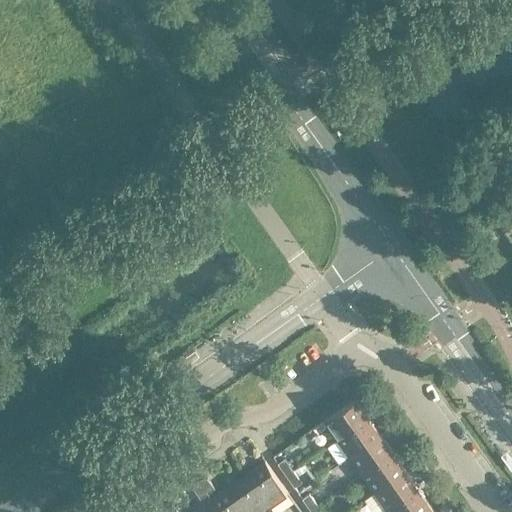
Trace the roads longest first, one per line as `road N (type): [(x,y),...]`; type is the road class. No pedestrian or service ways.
road 1 (unclassified): [(354,344),(115,0)]
road 2 (residential): [(90,511),(205,430),(271,407),(354,344)]
road 3 (residential): [(493,511),(396,367),(354,344)]
